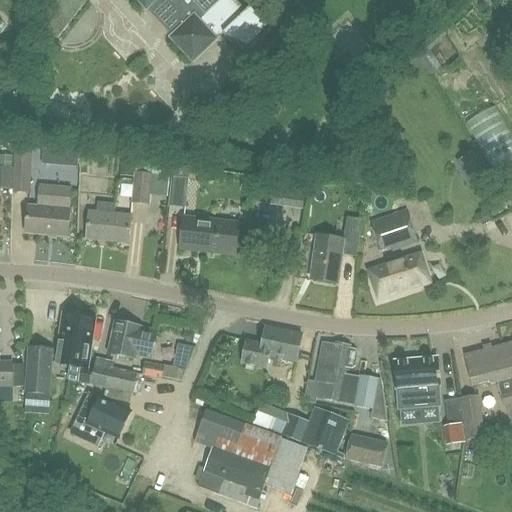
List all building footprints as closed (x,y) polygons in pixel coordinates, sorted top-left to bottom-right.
[(87,2),(84,0),(59,0),(39,26),(57,40),(87,2)] [(135,0),(146,12),(154,5),(178,31),(169,39),(192,64),(218,41),(217,40),(226,32),(248,52),(272,30),(250,7),(245,12),(234,0),(135,0)] [(419,57),(430,74),(441,67),(431,50),(419,57)] [(174,151),(192,134),(183,125),(166,142),(174,151)] [(31,171),(33,148),(24,147),(15,147),(14,168),(13,188),(12,193),(21,193),(30,194),(31,171)] [(42,165),(50,166),(51,150),(43,150),(42,165)] [(0,155),(0,167),(11,168),(11,156),(0,155)] [(410,170),(404,158),(395,163),(401,174),(410,170)] [(135,161),(122,160),(120,176),(133,177),(135,161)] [(136,161),(131,203),(150,206),(151,195),(167,197),(169,177),(167,177),(168,165),(136,161)] [(172,165),(168,207),(186,208),(189,179),(188,179),(189,166),(172,165)] [(13,188),(14,168),(11,168),(0,167),(0,187),(2,188),(13,188)] [(271,206),(303,210),(307,184),(275,179),(271,206)] [(205,209),(206,181),(194,180),(193,209),(205,209)] [(26,234),(68,237),(70,210),(69,210),(71,190),(40,187),(39,198),(46,198),(45,208),(28,207),(26,234)] [(504,210),(499,201),(490,206),(495,215),(504,210)] [(89,213),(86,239),(128,244),(131,217),(114,215),(115,205),(97,203),(96,213),(89,213)] [(418,243),(405,204),(396,207),(398,213),(370,222),(381,252),(392,249),(393,252),(418,243)] [(337,283),(342,255),(357,257),(362,220),(347,217),(343,240),(317,237),(311,279),(337,283)] [(181,249),(235,255),(239,224),(184,218),(181,249)] [(421,254),(369,271),(379,301),(431,284),(421,254)] [(511,265),(503,270),(511,286),(511,265)] [(93,385),(96,370),(88,369),(94,319),(72,316),(67,319),(65,328),(61,331),(58,347),(60,348),(57,364),(75,367),(73,382),(89,384),(93,385)] [(115,322),(108,354),(135,359),(135,357),(152,361),(159,331),(115,322)] [(267,370),(269,357),(297,363),(302,334),(267,327),(263,344),(248,341),(243,365),(267,370)] [(194,333),(184,331),(183,336),(187,342),(192,343),(194,333)] [(346,405),(353,406),(359,378),(352,377),(345,375),(345,373),(346,369),(352,370),(355,367),(357,361),(358,354),(356,350),(350,349),(350,346),(335,344),(335,345),(323,343),(319,362),(315,381),(319,382),(316,398),(339,403),(346,405)] [(511,343),(503,346),(511,379),(511,378),(511,343)] [(511,379),(503,346),(465,356),(473,386),(490,381),(491,384),(497,383),(504,408),(506,407),(510,421),(511,420),(511,379)] [(49,415),(53,348),(28,347),(24,414),(49,415)] [(96,370),(93,385),(104,387),(109,365),(114,366),(115,362),(98,358),(97,365),(96,370)] [(440,386),(438,358),(395,361),(397,389),(399,411),(441,408),(440,386)] [(0,387),(14,387),(14,361),(0,361),(0,387)] [(141,377),(180,384),(187,370),(143,363),(141,377)] [(109,365),(104,387),(106,388),(104,398),(118,401),(120,391),(132,394),(137,375),(113,369),(114,366),(109,365)] [(359,378),(353,406),(373,410),(379,380),(359,375),(359,378)] [(131,412),(101,398),(96,408),(87,404),(91,389),(70,384),(66,400),(85,404),(77,420),(118,439),(131,412)] [(459,398),(463,425),(464,425),(466,440),(485,438),(479,395),(459,398)] [(463,425),(459,398),(445,400),(448,427),(463,425)] [(276,433),(343,460),(345,456),(338,452),(349,423),(352,424),(353,413),(347,412),(346,420),(314,408),(308,422),(284,412),(282,419),(278,419),(275,409),(268,409),(264,414),(264,426),(278,428),(276,433)] [(197,487),(255,509),(264,486),(286,494),(304,448),(206,412),(199,430),(195,444),(212,449),(197,487)] [(352,436),(347,461),(383,469),(388,444),(352,436)]
